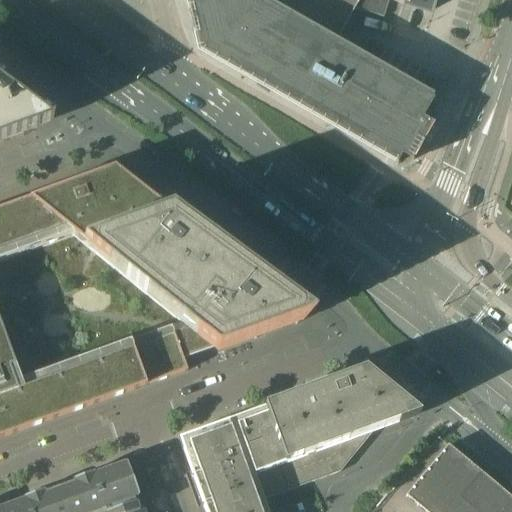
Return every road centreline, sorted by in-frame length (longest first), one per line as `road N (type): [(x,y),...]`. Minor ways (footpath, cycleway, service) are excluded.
road 1 (secondary): [(141,102),(427,319)]
road 2 (unclassified): [(111,137),(311,282),(367,335)]
road 3 (unclassified): [(141,432),(367,335)]
road 4 (tertiary): [(511,298),(482,273),(465,235),(501,86)]
road 5 (secondary): [(357,220),(177,84)]
road 6 (secondary): [(3,0),(141,102)]
road 7 (unclassified): [(141,432),(0,479)]
road 8 (secondary): [(177,84),(61,0)]
road 9 (unclassified): [(446,335),(511,459)]
road 10 (tertiary): [(501,86),(465,138),(438,200)]
road 11 (unclassified): [(24,72),(141,102)]
